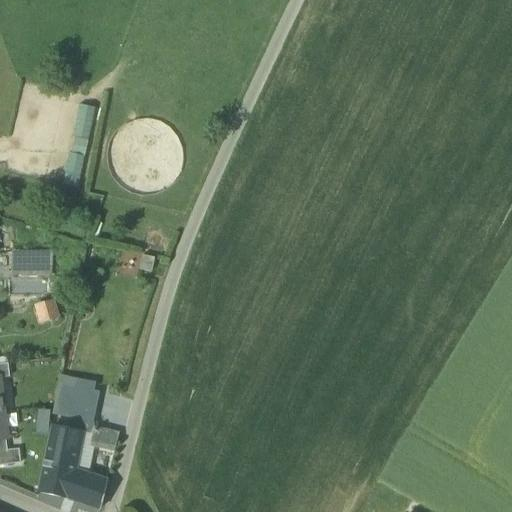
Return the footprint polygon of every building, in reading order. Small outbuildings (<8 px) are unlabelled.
[(63,182),(78,186),(94,107),(79,104),(63,182)] [(51,275),(52,252),(12,253),(12,275),(51,275)] [(153,259),(142,257),(139,271),(151,273),(153,259)] [(51,303),(36,308),(40,323),(55,319),(51,303)] [(0,380),(8,379),(7,364),(0,364),(0,380)] [(96,383),(61,376),(53,416),(92,424),(98,395),(94,394),(96,383)] [(79,432),(53,426),(39,493),(64,498),(97,509),(105,482),(71,473),(79,432)] [(93,431),(90,443),(114,449),(117,434),(93,431)] [(5,441),(0,441),(0,467),(20,465),(18,452),(7,453),(5,441)]
